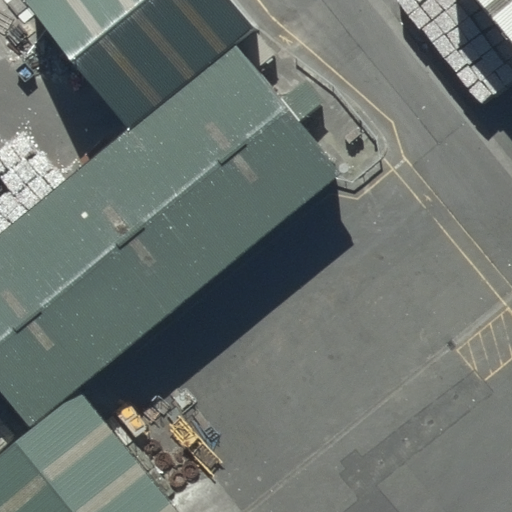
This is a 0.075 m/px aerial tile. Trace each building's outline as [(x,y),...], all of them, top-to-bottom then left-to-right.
[(305,124),(201,0),(200,0),(0,165),(0,372),(2,375),(305,124)] [(31,0),(101,82),(200,0),(31,0)] [(511,0),(460,0),(511,61),(511,0)] [(511,296),(440,209),(389,251),(490,374),(511,356),(511,296)] [(189,511),(204,500),(73,341),(0,401),(0,511),(189,511)]
